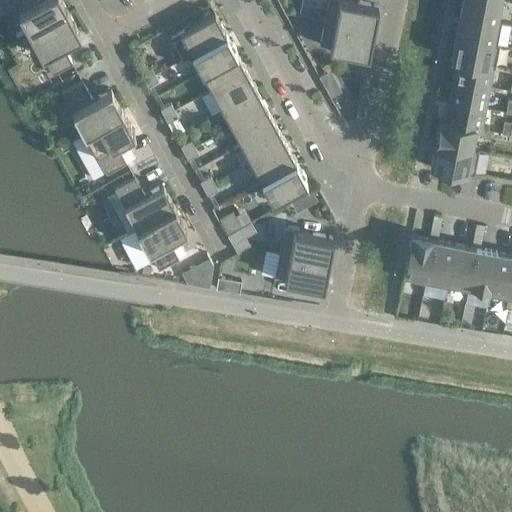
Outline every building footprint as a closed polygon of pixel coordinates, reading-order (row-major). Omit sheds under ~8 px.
[(11,0),(29,33),(68,12),(61,0),(11,0)] [(136,0),(130,0),(102,15),(109,27),(142,11),(136,0)] [(352,0),(327,0),(323,20),(372,29),(377,5),(352,0)] [(461,0),(459,14),(495,21),(495,20),(499,0),(461,0)] [(29,33),(51,74),(72,62),(61,44),(80,34),(68,12),(29,33)] [(214,12),(170,36),(182,58),(226,34),(214,12)] [(495,21),(459,14),(454,35),(498,44),(498,43),(496,42),(500,21),(495,20),(495,21)] [(323,20),(319,44),(367,54),(372,29),(323,20)] [(229,39),(226,34),(182,58),(183,58),(191,54),(201,71),(235,52),(232,46),(235,45),(231,38),(229,39)] [(498,44),(454,35),(450,56),(492,65),(492,66),(494,67),(498,44)] [(201,71),(211,89),(245,70),(235,52),(201,71)] [(456,59),(452,79),(488,86),(492,66),(492,65),(450,56),(450,58),(456,59)] [(150,66),(140,72),(143,79),(154,73),(150,66)] [(211,89),(221,108),(256,89),(245,70),(211,89)] [(154,73),(143,79),(147,86),(158,80),(154,73)] [(484,107),(488,86),(452,79),(448,100),(484,107)] [(71,110),(83,132),(122,111),(110,89),(91,99),(84,86),(81,80),(61,91),(71,110)] [(334,80),(324,85),(330,96),(340,90),(334,80)] [(221,108),(231,125),(265,106),(256,89),(221,108)] [(438,118),(438,120),(480,128),(484,107),(448,100),(444,120),(438,118)] [(170,102),(159,108),(163,115),(174,109),(170,102)] [(275,124),(265,106),(231,125),(240,143),(231,147),(232,148),(275,124)] [(174,109),(163,115),(167,121),(177,116),(174,109)] [(115,143),(134,133),(122,111),(83,132),(106,173),(125,162),(115,143)] [(509,133),(511,120),(503,119),(501,131),(509,133)] [(438,120),(434,141),(470,148),(471,147),(474,129),(480,130),(480,128),(438,120)] [(275,124),(232,148),(241,166),(285,142),(275,124)] [(179,145),(183,151),(194,146),(190,139),(179,145)] [(470,148),(434,141),(429,165),(473,173),(478,149),(471,147),(470,148)] [(285,142),(241,166),(242,167),(251,162),(261,180),(295,161),(285,142)] [(183,151),(187,158),(197,152),(194,146),(183,151)] [(295,161),(261,180),(271,199),(306,180),(302,174),(305,172),(301,165),(298,167),(295,161)] [(210,175),(199,180),(203,187),(213,181),(210,175)] [(113,187),(135,227),(174,206),(162,184),(143,195),(133,176),(113,187)] [(213,181),(203,187),(206,194),(217,188),(213,181)] [(314,188),(303,194),(309,204),(319,199),(314,188)] [(186,228),(174,206),(135,227),(158,268),(177,257),(167,238),(186,228)] [(230,212),(219,218),(223,225),(234,219),(230,212)] [(283,227),(278,251),(288,253),(327,261),(332,236),(293,229),(283,227)] [(432,238),(428,237),(410,234),(402,277),(424,282),(432,238)] [(432,238),(424,282),(445,286),(454,242),(432,238)] [(454,242),(445,286),(466,290),(475,246),(454,242)] [(475,246),(466,290),(487,294),(496,250),(475,246)] [(511,253),(496,250),(487,294),(509,298),(511,281),(511,253)] [(278,251),(273,276),(283,278),(322,285),(327,261),(288,253),(278,251)] [(208,257),(201,261),(210,279),(213,265),(208,257)] [(215,288),(239,292),(240,280),(217,276),(215,288)]
